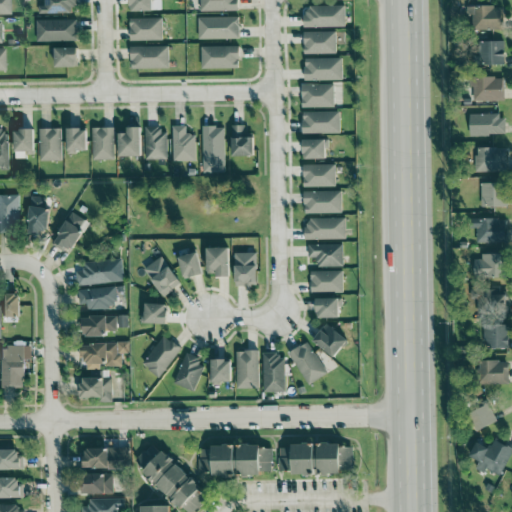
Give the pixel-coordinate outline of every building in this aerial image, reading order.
[(0,0),(0,15),(9,15),(8,0),(0,0)] [(76,7),(76,0),(43,0),(44,6),(38,6),(38,14),(71,13),(70,7),(76,7)] [(154,11),(153,0),(129,0),(130,12),(154,11)] [(305,27),(345,27),(345,6),(305,6),(305,27)] [(472,15),(473,31),(503,30),(502,6),(466,7),(467,15),(472,15)] [(198,39),(239,39),(238,17),(198,17),(198,39)] [(161,18),(130,19),(130,41),(162,41),(161,18)] [(36,20),(36,42),(77,41),(76,19),(36,20)] [(304,32),(304,54),(336,54),(336,32),(304,32)] [(480,65),(505,65),(504,41),(479,42),(480,65)] [(131,47),(131,69),(169,68),(168,46),(131,47)] [(201,47),(201,69),(239,68),(239,46),(201,47)] [(77,48),(54,48),(55,68),(77,68),(77,48)] [(305,59),(305,81),(343,81),(342,58),(305,59)] [(504,78),(474,77),(473,101),(504,101),(504,78)] [(333,84),(302,85),(302,108),(333,108),(333,84)] [(340,134),(340,112),(303,112),(303,134),(340,134)] [(497,114),(470,115),(470,136),(506,135),(505,119),(497,119),(497,114)] [(232,157),(254,157),(254,137),(246,137),(246,125),(232,126),(232,157)] [(173,161),(196,160),(195,132),(186,133),(186,126),(172,126),(173,161)] [(225,172),(224,126),(202,127),(203,173),(225,172)] [(145,160),(167,159),(167,132),(160,132),(160,127),(145,127),(145,160)] [(114,128),(92,128),(92,161),(114,160),(114,128)] [(141,157),(140,128),(127,128),(127,134),(118,134),(119,158),(141,157)] [(0,169),(9,169),(8,134),(1,135),(1,129),(0,129),(0,169)] [(62,129),(39,129),(39,161),(62,161),(62,129)] [(87,153),(86,129),(67,130),(67,153),(87,153)] [(14,131),(14,154),(34,153),(33,130),(14,131)] [(303,140),(303,160),(326,159),(326,140),(303,140)] [(476,172),(507,172),(507,148),(476,148),(476,172)] [(336,187),(335,164),(303,165),(304,188),(336,187)] [(505,183),(481,183),(481,208),(506,207),(505,183)] [(342,214),(342,191),(304,192),(304,214),(342,214)] [(0,233),(19,233),(18,195),(0,195),(0,233)] [(49,211),(44,211),(45,197),(30,196),(28,233),(47,234),(49,211)] [(89,222),(71,212),(54,244),(72,253),(89,222)] [(305,240),(346,240),(346,218),(305,219),(305,240)] [(475,243),(507,243),(508,219),(476,218),(475,243)] [(317,268),(343,267),(342,244),(308,245),(308,258),(317,258),(317,268)] [(229,277),(229,248),(207,249),(207,273),(217,273),(217,278),(229,277)] [(184,279),(203,275),(197,253),(178,258),(184,279)] [(235,287),(257,287),(257,253),(235,253),(235,287)] [(505,277),(504,253),(482,254),(482,260),(474,260),(475,278),(505,277)] [(180,281),(161,256),(143,270),(162,295),(180,281)] [(77,286),(124,282),(122,259),(82,262),(83,271),(76,271),(77,286)] [(311,294),(343,293),(343,271),(311,272),(311,294)] [(117,308),(114,286),(78,290),(79,305),(87,304),(88,311),(117,308)] [(1,295),(1,319),(20,318),(19,295),(1,295)] [(316,299),(316,319),(340,319),(339,299),(316,299)] [(167,325),(167,305),(145,304),(144,324),(167,325)] [(103,337),(103,331),(116,331),(116,317),(83,316),(83,337),(103,337)] [(510,349),(509,324),(484,325),(485,350),(510,349)] [(334,359),(348,341),(326,325),(313,342),(334,359)] [(181,348),(163,335),(142,365),(160,378),(181,348)] [(290,351),(306,386),(326,376),(310,342),(290,351)] [(84,370),(100,370),(100,366),(122,366),(122,354),(129,354),(129,343),(84,344),(84,370)] [(1,389),(24,388),(23,359),(31,359),(31,346),(0,347),(1,389)] [(236,351),(237,389),(259,389),(258,351),(236,351)] [(263,393),(285,392),(284,357),(278,358),(278,352),(262,353),(263,393)] [(174,384),(194,391),(205,362),(185,355),(174,384)] [(211,384),(231,384),(232,360),(212,360),(211,384)] [(509,384),(508,361),(479,361),(479,385),(509,384)] [(112,379),(81,378),(80,400),(111,401),(112,379)] [(476,431),(497,423),(489,402),(468,410),(476,431)] [(476,443),(470,458),(479,462),(476,469),(484,472),(486,469),(500,475),(511,449),(511,448),(494,440),(490,449),(476,443)] [(279,471),(292,471),(292,474),(317,474),(317,472),(352,473),(352,447),(339,447),(339,442),(318,442),(318,444),(292,444),(292,448),(279,448),(279,471)] [(199,474),(228,475),(228,471),(239,471),(239,473),(272,474),(273,448),(259,448),(259,444),(212,443),(211,449),(199,449),(199,474)] [(84,469),(128,467),(127,447),(84,448),(84,469)] [(0,450),(0,469),(23,469),(22,450),(0,450)] [(183,511),(192,511),(209,497),(164,450),(143,470),(183,511)] [(113,493),(113,473),(82,473),(82,493),(113,493)] [(0,497),(23,497),(23,483),(18,483),(17,477),(0,477),(0,497)] [(89,498),(90,507),(82,507),(81,511),(124,511),(124,498),(89,498)] [(0,511),(23,511),(23,510),(18,510),(18,503),(0,503),(0,511)]
